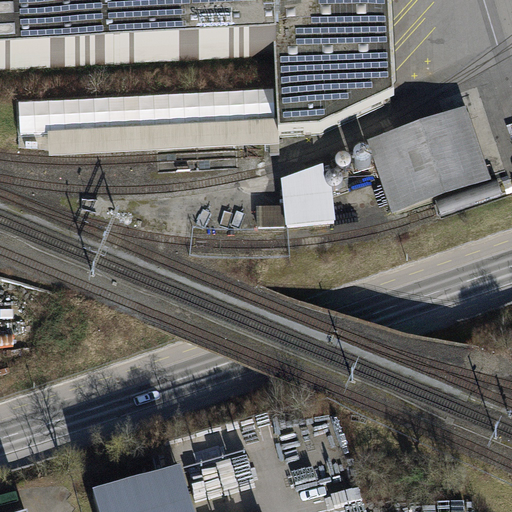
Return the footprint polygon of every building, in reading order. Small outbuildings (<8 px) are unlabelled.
[(0,73),(269,58),(271,126),(271,139),(317,136),(391,101),(385,0),(17,0),(0,1),(0,73)] [(468,117),(371,150),(393,215),(490,183),(468,117)] [(271,126),(45,137),(46,164),(272,153),(271,139),(271,126)] [(282,186),(286,232),(336,227),(331,181),(325,182),(324,171),(282,186)] [(196,511),(186,477),(97,503),(99,511),(196,511)]
